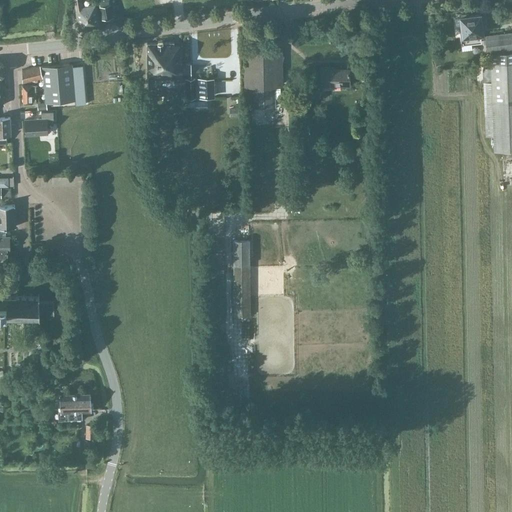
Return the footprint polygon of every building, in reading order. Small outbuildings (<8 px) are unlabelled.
[(73,0),(76,10),(79,30),(100,27),(95,4),(94,1),(91,2),(92,5),(82,7),(80,0),(73,0)] [(101,6),(103,18),(112,16),(110,4),(101,6)] [(461,45),(482,42),(480,34),(483,34),(480,14),(468,16),(468,14),(461,15),(462,17),(460,17),(462,29),(459,30),(461,45)] [(511,149),(511,32),(485,36),(489,70),(490,70),(491,82),(483,82),(485,136),(493,135),(493,151),(511,149)] [(174,42),(147,44),(148,80),(186,79),(186,98),(215,97),(214,77),(191,78),(191,64),(182,64),(182,44),(174,44),(174,42)] [(245,87),(248,87),(248,108),(274,108),(274,86),(277,86),(276,49),(251,50),(251,65),(246,65),(245,87)] [(43,66),(46,102),(75,99),(72,64),(43,66)] [(22,70),(23,82),(43,77),(40,66),(22,70)] [(321,86),(324,86),(349,85),(349,69),(335,69),(335,67),(321,68),(321,86)] [(35,85),(23,86),(23,104),(36,104),(35,85)] [(207,100),(186,100),(187,109),(207,108),(207,100)] [(230,101),(232,112),(243,110),(242,100),(230,101)] [(54,124),(53,111),(41,112),(41,119),(25,120),(26,135),(47,133),(47,124),(54,124)] [(0,117),(0,143),(7,144),(6,138),(7,138),(10,134),(10,133),(11,133),(10,117),(0,117)] [(0,185),(8,186),(13,186),(13,177),(8,177),(0,177),(0,185)] [(0,227),(16,226),(15,205),(0,205),(0,227)] [(10,251),(10,235),(9,235),(9,230),(0,230),(0,267),(11,267),(10,255),(12,255),(12,250),(10,251)] [(234,316),(241,316),(250,316),(249,240),(233,240),(234,316)] [(0,318),(2,318),(2,320),(4,320),(4,318),(16,319),(16,321),(18,321),(18,319),(23,319),(23,321),(25,321),(25,319),(31,319),(31,321),(33,321),(33,319),(38,319),(38,321),(40,321),(39,313),(52,313),(54,313),(54,301),(52,301),(40,301),(39,294),(38,294),(38,296),(32,296),(32,294),(30,294),(30,296),(25,296),(25,294),(23,294),(23,296),(18,296),(18,294),(16,294),(16,296),(10,296),(10,294),(8,294),(8,296),(6,296),(3,296),(3,294),(2,294),(2,296),(0,295),(0,318)] [(90,393),(59,394),(61,412),(67,411),(68,419),(75,419),(82,418),(82,411),(92,410),(90,393)] [(95,424),(86,424),(85,437),(95,438),(95,424)]
